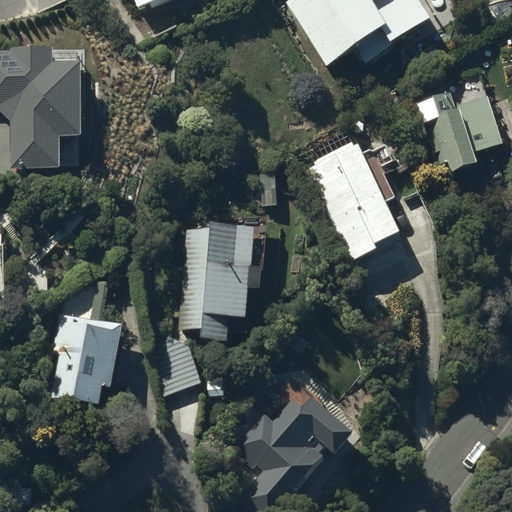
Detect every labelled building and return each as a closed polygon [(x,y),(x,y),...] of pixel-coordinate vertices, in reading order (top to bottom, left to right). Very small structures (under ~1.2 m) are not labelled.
[(431,15),(421,0),(289,0),(330,64),(356,42),(367,59),(397,40),(395,37),(431,15)] [(15,164),(61,163),(60,131),(81,130),(79,61),(54,61),(54,46),(16,48),(16,50),(0,50),(0,105),(1,106),(13,119),(15,164)] [(457,102),(453,90),(424,100),(426,105),(418,108),(436,162),(450,157),(454,167),(480,156),(478,150),(506,140),(490,92),(457,102)] [(378,240),(400,228),(389,199),(397,195),(375,143),(363,148),(360,140),(299,165),(339,264),(381,247),(378,240)] [(263,204),(278,204),(278,179),(284,178),(284,173),(262,173),(263,204)] [(165,394),(205,379),(205,333),(230,338),(231,330),(250,330),(250,283),(265,283),(268,216),(233,216),(232,221),(214,218),(214,225),(188,227),(180,335),(169,336),(157,356),(165,394)] [(125,332),(58,324),(53,364),(59,365),(53,406),(102,412),(105,395),(117,397),(125,332)] [(254,511),(282,511),(301,489),(297,485),(327,451),(323,449),(329,442),(339,449),(359,424),(313,393),(311,395),(305,390),(276,421),(265,413),(238,447),(266,469),(241,501),(254,511)]
